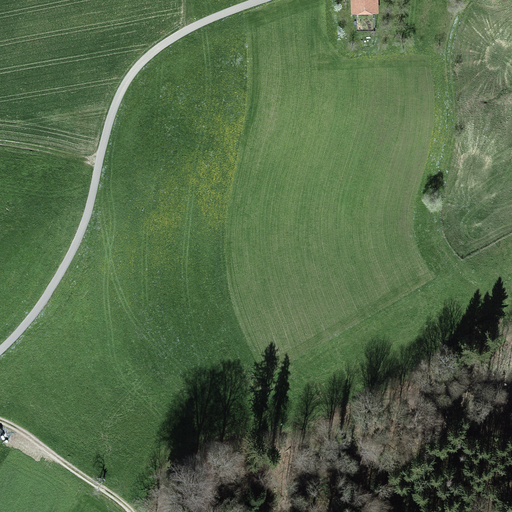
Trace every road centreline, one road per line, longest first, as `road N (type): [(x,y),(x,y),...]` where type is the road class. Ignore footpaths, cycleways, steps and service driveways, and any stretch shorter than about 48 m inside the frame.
road 1 (track): [(469,0),(452,39),(454,114),(433,223),(449,257),(506,308),(503,329),(459,382),(448,442),(464,472),(504,511)]
road 2 (unclassified): [(0,350),(48,292),(80,233),(128,76),(169,39),(260,0)]
road 3 (track): [(0,419),(131,511)]
